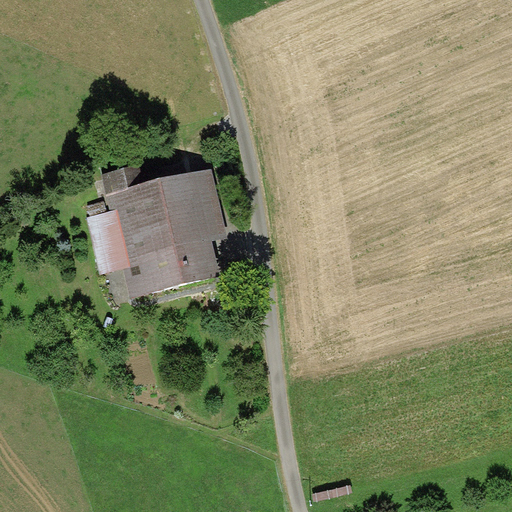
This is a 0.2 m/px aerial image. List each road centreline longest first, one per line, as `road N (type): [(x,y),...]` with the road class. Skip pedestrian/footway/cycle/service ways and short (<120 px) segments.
road 1 (residential): [(298,511),(285,475),(247,154),(203,0)]
road 2 (track): [(285,475),(0,373)]
